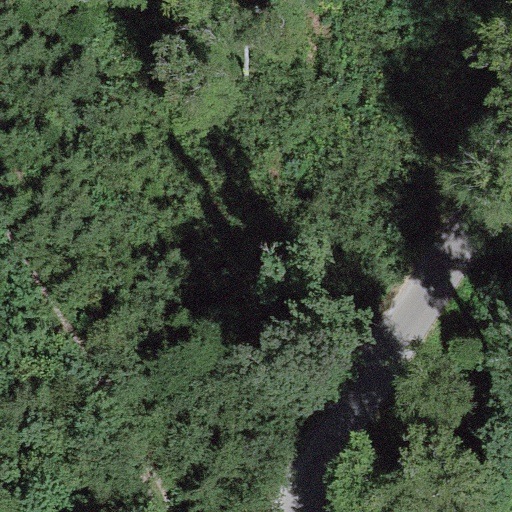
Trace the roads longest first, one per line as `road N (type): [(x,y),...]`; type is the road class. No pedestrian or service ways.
road 1 (unclassified): [(511,144),(321,449),(296,511)]
road 2 (track): [(168,511),(132,423),(0,238)]
